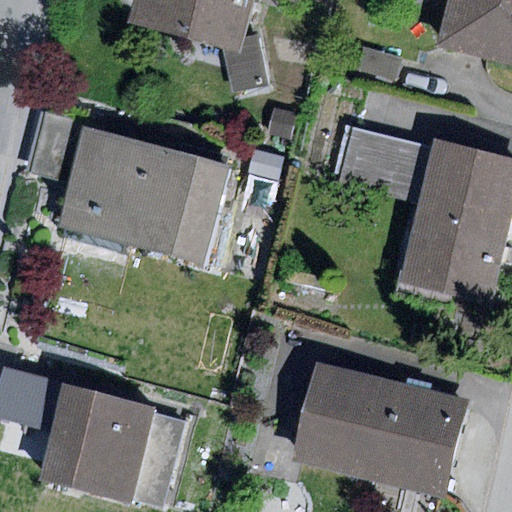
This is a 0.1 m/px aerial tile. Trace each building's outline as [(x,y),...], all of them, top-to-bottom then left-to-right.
[(254,0),(133,0),(128,22),(222,45),(233,95),(269,86),(259,35),(245,39),(254,0)] [(511,0),(451,0),(440,48),(511,65),(511,0)] [(363,48),(356,74),(394,85),(401,59),(363,48)] [(275,109),(268,134),(290,140),(296,115),(275,109)] [(342,171),(420,191),(434,133),(357,114),(342,171)] [(71,184),(86,129),(45,118),(30,174),(71,184)] [(226,166),(86,129),(71,184),(60,225),(201,263),(226,166)] [(511,219),(511,157),(438,139),(403,282),(492,304),(511,219)] [(179,360),(174,382),(201,389),(206,367),(179,360)] [(464,398),(319,364),(295,462),(440,496),(464,398)] [(0,419),(52,432),(64,386),(2,371),(0,378),(0,419)] [(154,409),(64,386),(52,432),(39,482),(131,505),(132,501),(162,508),(184,423),(153,415),(154,409)]
